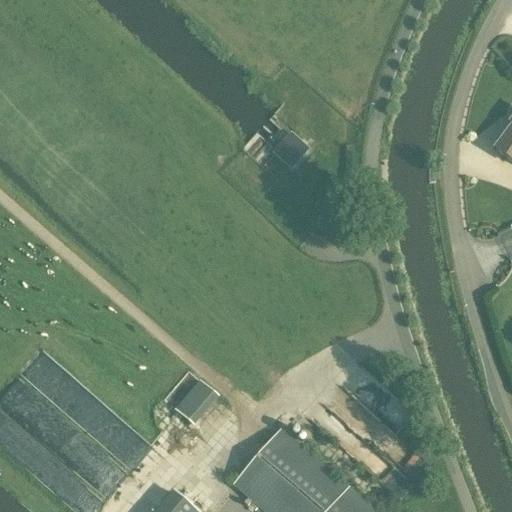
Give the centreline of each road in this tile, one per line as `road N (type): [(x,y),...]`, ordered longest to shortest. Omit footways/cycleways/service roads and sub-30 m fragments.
road 1 (unclassified): [(469,511),(387,274),(371,192),(375,120),(420,0)]
road 2 (unclassified): [(511,420),(466,284),(450,174),(462,92),(506,0)]
road 3 (track): [(231,511),(208,488),(238,404),(0,197)]
